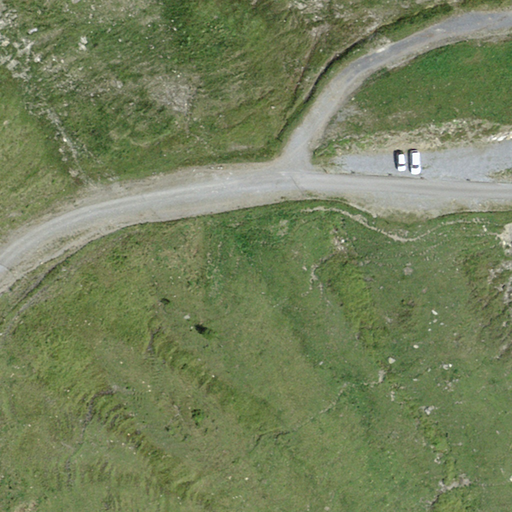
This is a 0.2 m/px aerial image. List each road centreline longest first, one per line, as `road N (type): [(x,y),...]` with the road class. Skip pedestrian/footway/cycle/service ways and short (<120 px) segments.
road 1 (unclassified): [(511,192),(238,187),(90,218),(46,235),(0,270)]
road 2 (track): [(285,185),(302,131),(363,64),(511,19)]
